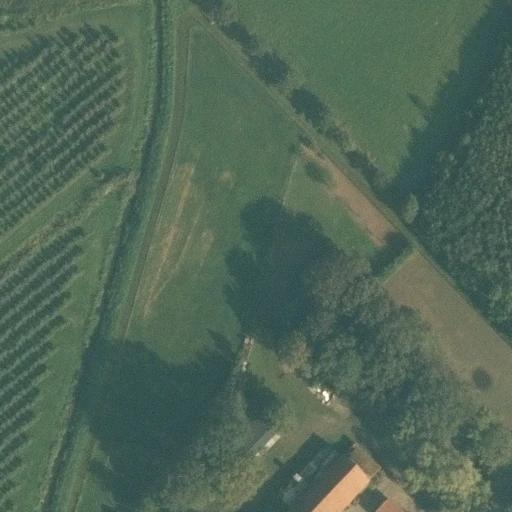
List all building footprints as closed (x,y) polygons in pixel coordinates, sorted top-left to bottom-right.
[(430,418),(444,402),(433,393),(419,409),(430,418)] [(224,426),(251,457),(279,432),(252,401),(224,426)] [(290,511),(339,511),(367,482),(341,457),(290,511)] [(211,481),(216,489),(226,483),(221,475),(211,481)] [(397,511),(388,502),(378,511),(397,511)]
